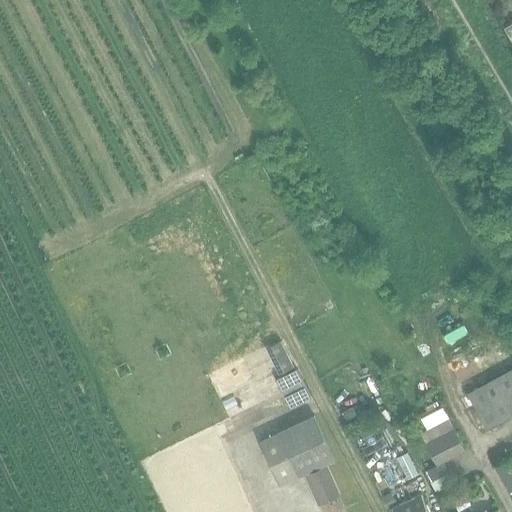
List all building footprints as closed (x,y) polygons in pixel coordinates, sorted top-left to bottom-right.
[(439,360),(440,349),(417,346),(416,358),(439,360)] [(488,428),(511,414),(511,366),(467,392),(488,428)] [(233,396),(222,401),(225,408),(236,402),(233,396)] [(465,449),(454,428),(443,405),(421,417),(427,428),(420,432),(437,464),(425,470),(435,490),(454,481),(443,460),(465,449)] [(278,431),(259,440),(280,484),(298,475),(334,458),(314,414),(278,431)] [(405,452),(397,456),(406,477),(415,473),(405,452)] [(511,475),(505,462),(497,466),(510,493),(511,491),(511,475)] [(318,503),(340,493),(327,464),(305,474),(318,503)] [(486,475),(472,480),(475,490),(490,485),(486,475)] [(429,511),(425,502),(420,492),(397,502),(392,492),(381,498),(387,509),(392,507),(393,511),(429,511)]
